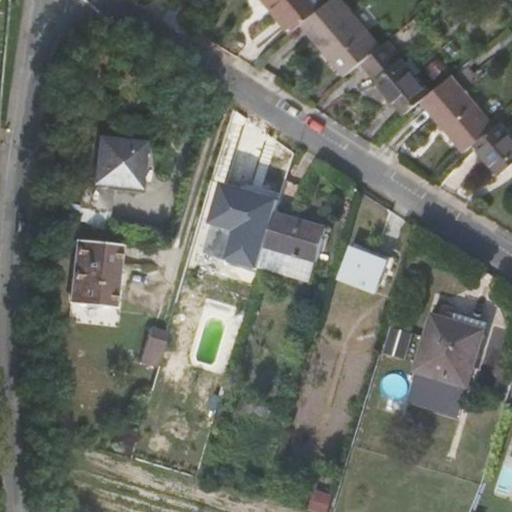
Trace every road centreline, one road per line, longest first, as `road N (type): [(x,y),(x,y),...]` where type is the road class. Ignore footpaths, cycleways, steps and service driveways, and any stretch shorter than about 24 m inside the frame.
road 1 (residential): [(17,511),(16,200),(56,0)]
road 2 (residential): [(511,268),(107,0)]
